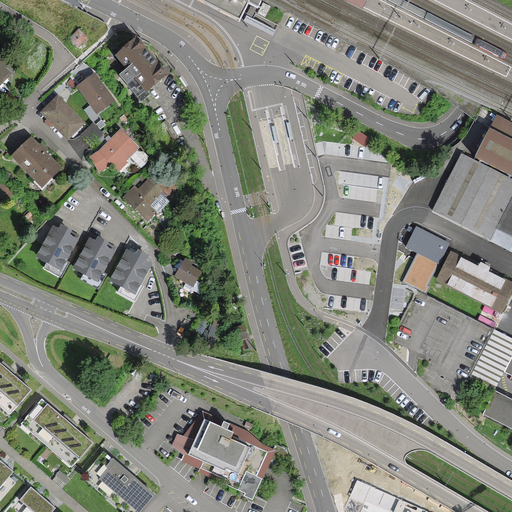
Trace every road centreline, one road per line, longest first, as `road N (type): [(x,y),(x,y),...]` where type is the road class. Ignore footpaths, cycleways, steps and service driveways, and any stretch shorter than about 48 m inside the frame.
road 1 (unclassified): [(328,511),(266,319),(212,82)]
road 2 (unclassified): [(511,18),(463,111),(427,138),(396,132),(275,74),(212,82)]
road 3 (primary): [(511,491),(362,412),(174,358)]
road 4 (primary): [(174,358),(347,440),(469,511)]
road 5 (residential): [(39,359),(213,511)]
road 6 (residential): [(511,469),(464,435),(369,342)]
road 7 (unclassified): [(94,0),(166,36),(212,82)]
